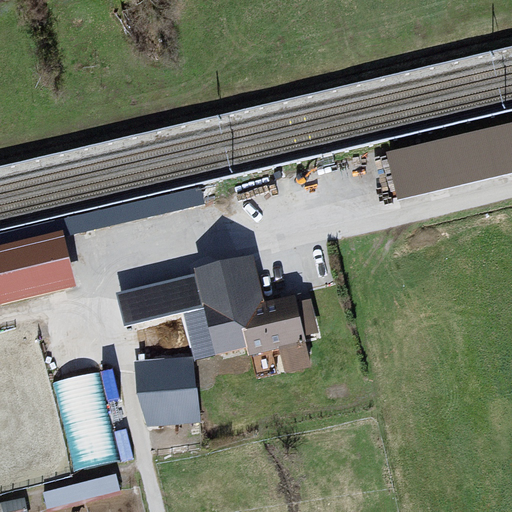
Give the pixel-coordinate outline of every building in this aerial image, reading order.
[(511,123),(380,155),(389,204),(511,174),(511,123)] [(53,235),(0,246),(0,303),(65,286),(53,235)] [(245,267),(113,302),(120,329),(188,311),(201,357),(240,347),(242,355),(276,346),(284,376),(310,369),(292,302),(256,311),(245,267)] [(139,355),(141,422),(198,420),(196,353),(139,355)] [(119,458),(105,389),(119,386),(115,366),(56,378),(75,467),(119,458)] [(45,485),(48,502),(121,490),(118,474),(45,485)] [(30,511),(25,493),(0,499),(0,511),(30,511)]
